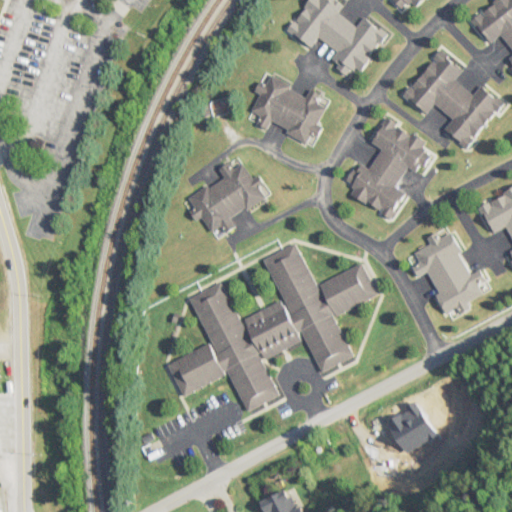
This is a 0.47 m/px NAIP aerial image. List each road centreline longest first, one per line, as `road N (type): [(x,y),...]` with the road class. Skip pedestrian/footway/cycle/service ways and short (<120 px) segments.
road 1 (residential): [(145,511),(511,317)]
road 2 (residential): [(0,212),(24,338),(22,511)]
